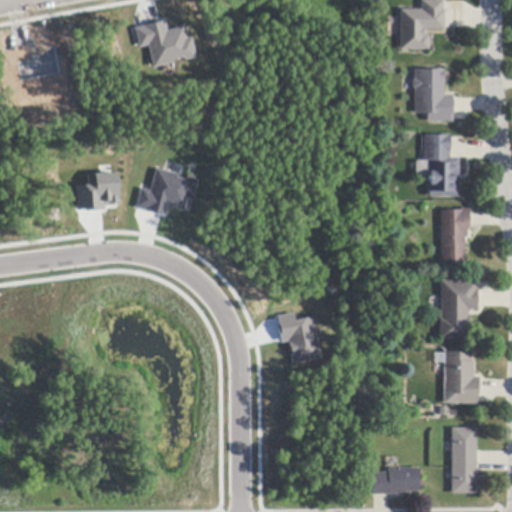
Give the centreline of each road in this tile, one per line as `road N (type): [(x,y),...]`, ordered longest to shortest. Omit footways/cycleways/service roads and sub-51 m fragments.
road 1 (residential): [(241,511),(235,354),(191,272),(136,253),(0,261)]
road 2 (residential): [(511,237),(494,134),(489,0)]
